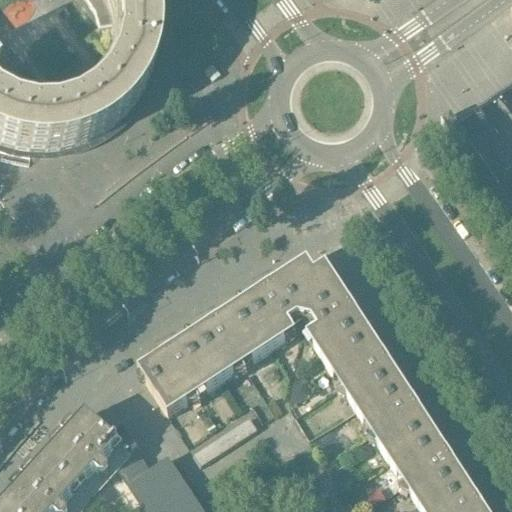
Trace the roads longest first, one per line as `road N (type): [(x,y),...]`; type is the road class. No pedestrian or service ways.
road 1 (secondary): [(339,155),(511,398)]
road 2 (tertiary): [(279,104),(49,291)]
road 3 (tertiary): [(89,331),(168,263),(321,154)]
road 4 (secondary): [(511,327),(378,126)]
road 5 (residential): [(383,93),(510,0)]
road 6 (tertiary): [(0,429),(89,331)]
